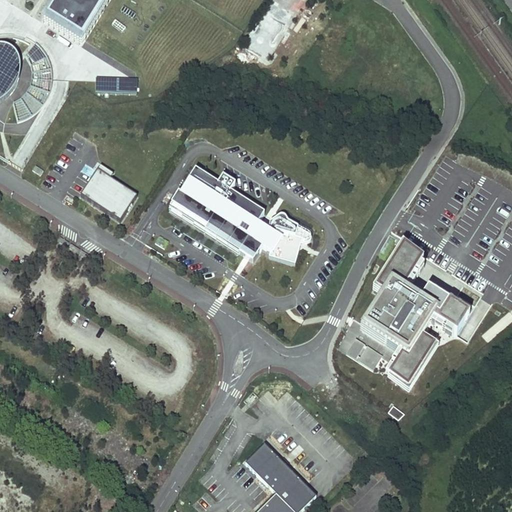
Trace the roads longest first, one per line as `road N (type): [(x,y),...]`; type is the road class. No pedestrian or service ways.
road 1 (residential): [(392,0),(442,69),(453,108),(302,369)]
road 2 (residential): [(257,335),(0,173)]
road 3 (residential): [(158,511),(257,335)]
